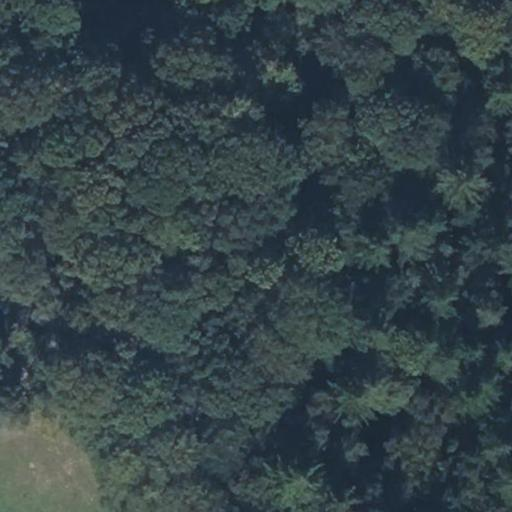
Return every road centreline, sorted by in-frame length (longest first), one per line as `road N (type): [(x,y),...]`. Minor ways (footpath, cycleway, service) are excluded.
road 1 (track): [(340,0),(48,358)]
road 2 (track): [(48,358),(169,511)]
